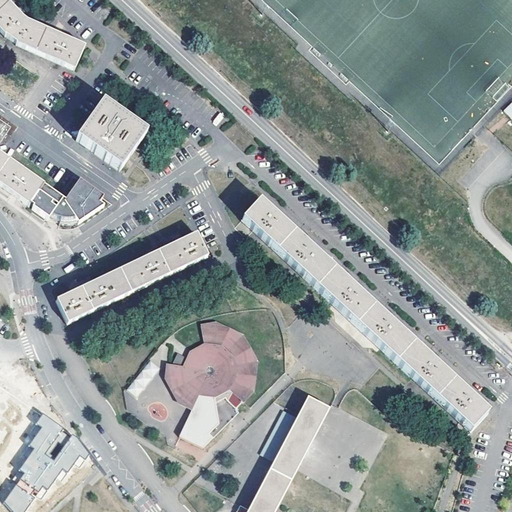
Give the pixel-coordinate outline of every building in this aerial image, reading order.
[(19,18),(1,0),(0,0),(0,34),(1,35),(8,41),(18,46),(68,69),(78,46),(19,18)] [(1,76),(0,77),(0,91),(16,102),(32,80),(9,65),(1,76)] [(98,101),(72,138),(94,153),(115,168),(141,130),(98,101)] [(511,101),(503,111),(511,120),(511,101)] [(0,188),(17,201),(24,206),(25,204),(39,185),(0,157),(0,188)] [(39,185),(25,204),(29,206),(28,208),(44,219),(47,215),(49,217),(51,219),(54,220),(58,221),(62,221),(65,221),(67,220),(69,219),(73,224),(99,207),(94,203),(98,197),(75,180),(60,201),(39,185)] [(337,277),(254,201),(237,219),(333,308),(464,429),(481,410),(337,277)] [(49,217),(47,215),(44,219),(48,223),(52,226),(58,228),(62,228),(67,227),(73,224),(69,219),(67,220),(65,221),(62,221),(58,221),(54,220),(51,219),(49,217)] [(71,291),(53,300),(65,322),(203,255),(192,233),(179,239),(147,255),(88,283),(71,291)] [(209,436),(217,428),(214,400),(216,399),(223,395),(227,401),(236,410),(242,403),(244,404),(255,393),(258,362),(244,335),(216,323),(201,326),(204,345),(190,353),(183,368),(167,366),(165,380),(179,406),(192,412),(179,438),(203,449),(213,439),(209,436)] [(151,361),(125,390),(135,398),(160,370),(151,361)] [(273,511),(270,510),(322,408),(301,397),(245,508),(237,504),(232,511),(273,511)] [(25,417),(34,423),(41,413),(33,407),(25,417)] [(72,437),(42,416),(36,427),(42,431),(29,449),(34,453),(19,473),(25,477),(2,506),(8,511),(28,511),(44,492),(49,494),(63,473),(69,477),(79,460),(85,463),(89,457),(72,437)] [(14,483),(6,478),(0,487),(0,499),(2,501),(14,483)]
